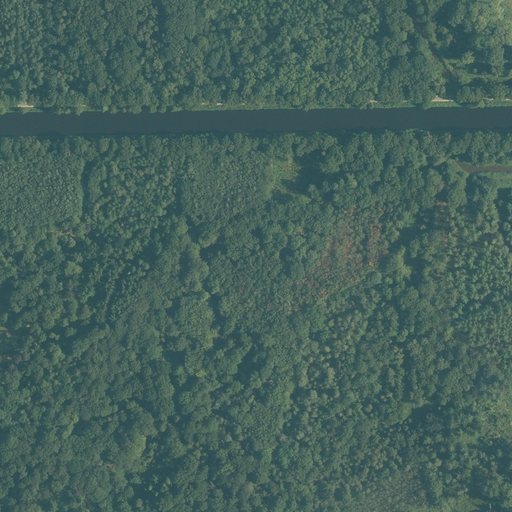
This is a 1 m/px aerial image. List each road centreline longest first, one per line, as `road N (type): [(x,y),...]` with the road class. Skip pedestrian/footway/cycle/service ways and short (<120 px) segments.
road 1 (track): [(511,377),(460,325),(437,188),(335,201),(295,273),(228,292),(219,384),(192,414),(180,450),(123,511)]
road 2 (unclassified): [(0,103),(511,98)]
